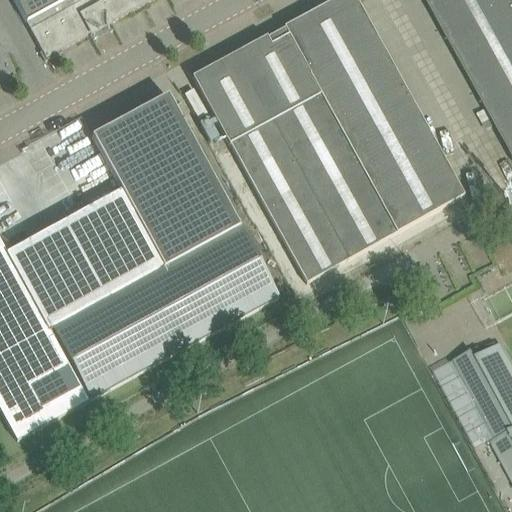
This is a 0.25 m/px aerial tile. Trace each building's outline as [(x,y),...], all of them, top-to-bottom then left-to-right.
[(61,52),(60,50),(151,0),(12,0),(42,52),(40,53),(44,61),(61,52)] [(192,80),(306,286),(464,198),(354,0),(338,0),(284,30),(285,31),(267,41),(267,39),(192,80)] [(511,0),(425,0),(511,157),(511,0)] [(91,140),(163,272),(239,230),(168,99),(91,140)] [(163,272),(49,334),(40,318),(57,309),(37,271),(20,281),(0,245),(0,412),(17,443),(278,301),(239,230),(163,272)] [(424,317),(422,310),(420,307),(413,309),(417,320),(424,317)] [(471,352),(452,363),(453,363),(495,441),(490,443),(511,482),(511,366),(500,345),(475,359),(471,352)]
